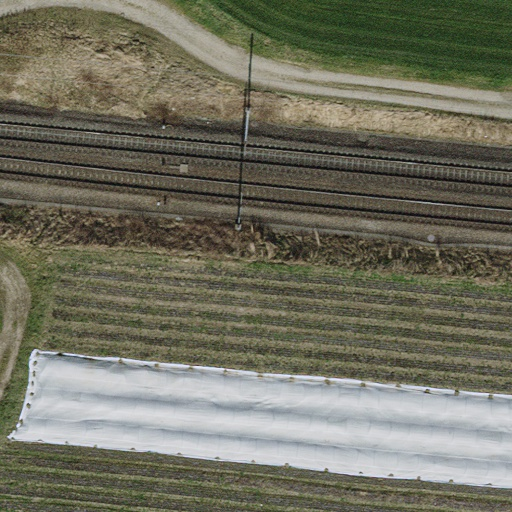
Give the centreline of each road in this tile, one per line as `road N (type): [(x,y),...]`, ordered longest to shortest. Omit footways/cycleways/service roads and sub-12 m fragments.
road 1 (track): [(511,94),(322,74),(229,43),(153,0)]
road 2 (track): [(0,398),(39,295),(0,274)]
